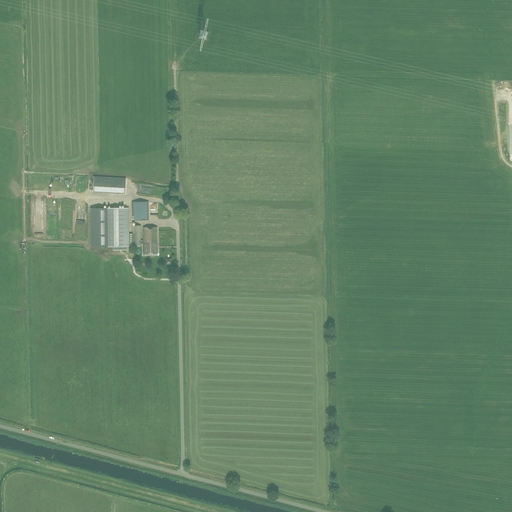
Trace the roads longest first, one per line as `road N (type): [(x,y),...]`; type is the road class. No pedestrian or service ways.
road 1 (unclassified): [(323,511),(0,426)]
road 2 (track): [(218,511),(0,453)]
